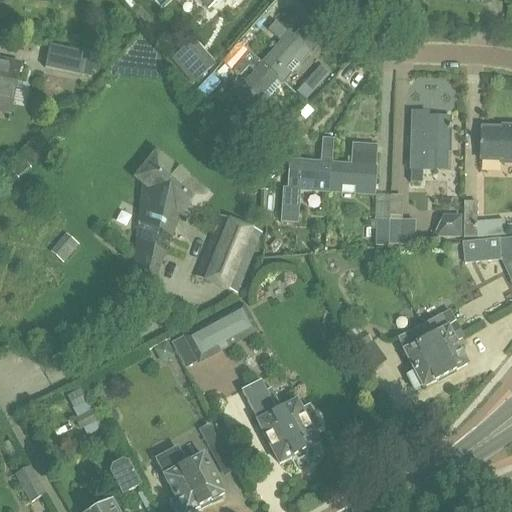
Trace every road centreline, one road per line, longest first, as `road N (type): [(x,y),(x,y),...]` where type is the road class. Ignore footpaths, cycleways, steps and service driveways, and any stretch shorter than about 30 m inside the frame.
road 1 (residential): [(511,60),(386,48),(330,0)]
road 2 (tertiary): [(361,511),(483,441)]
